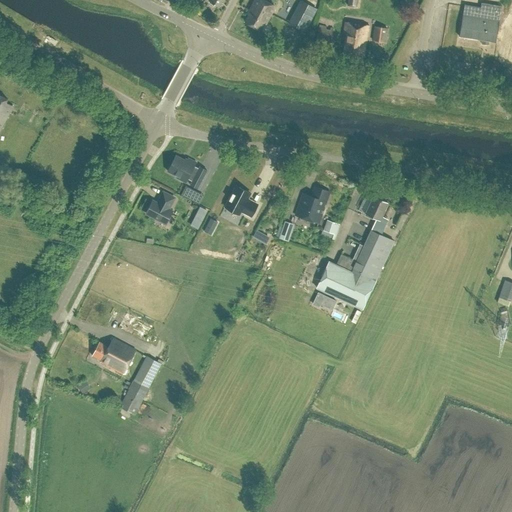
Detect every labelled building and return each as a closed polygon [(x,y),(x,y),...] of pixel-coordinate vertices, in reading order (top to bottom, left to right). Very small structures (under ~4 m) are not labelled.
[(275,6),(263,0),(255,0),(248,14),(249,15),(246,22),(260,30),(264,22),(265,23),(275,6)] [(316,9),(303,2),(291,24),(305,31),(316,9)] [(459,36),(469,38),(469,37),(482,39),(481,43),(488,44),(489,40),(495,41),(495,42),(496,42),(501,6),(482,3),(481,7),(464,4),(459,36)] [(369,25),(345,22),(343,33),(346,33),(343,53),(363,56),(365,43),(366,43),(369,25)] [(326,26),(319,25),(314,47),(316,47),(316,45),(320,45),(320,48),(328,50),(333,28),(329,27),(329,29),(326,29),(326,26)] [(387,28),(375,26),(372,40),(385,43),(387,28)] [(8,98),(0,94),(0,130),(13,106),(6,102),(8,98)] [(176,155),(168,171),(178,176),(177,178),(185,182),(187,178),(192,181),(190,185),(197,188),(207,170),(200,166),(199,168),(194,166),(196,162),(188,158),(187,161),(176,155)] [(251,193),(236,186),(225,207),(239,214),(241,211),(251,216),(258,204),(247,199),(251,193)] [(328,192),(315,188),(312,196),(304,193),(297,214),(318,221),(328,192)] [(174,198),(163,192),(157,203),(152,200),(146,213),(166,223),(172,211),(169,209),(174,198)] [(387,203),(373,196),(365,214),(380,221),(383,215),(382,214),(387,203)] [(210,218),(207,225),(214,228),(217,222),(210,218)] [(339,224),(327,220),(322,235),(334,239),(339,224)] [(294,224),(285,221),(279,237),(289,240),(294,224)] [(256,230),(252,237),(265,244),(269,238),(256,230)] [(394,241),(370,230),(351,271),(329,260),(316,288),(362,309),(394,241)] [(511,296),(511,282),(504,280),(499,297),(511,301),(511,296)] [(319,292),(313,303),(320,307),(322,304),(333,309),(337,301),(319,292)] [(135,350),(112,338),(108,346),(99,342),(92,355),(101,360),(100,362),(123,374),(135,350)] [(161,363),(147,356),(119,406),(134,414),(161,363)]
